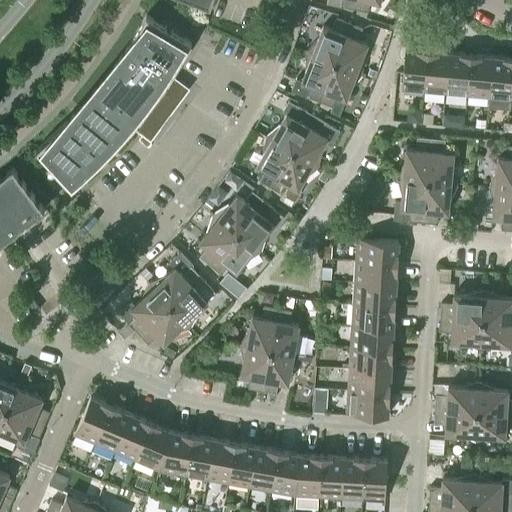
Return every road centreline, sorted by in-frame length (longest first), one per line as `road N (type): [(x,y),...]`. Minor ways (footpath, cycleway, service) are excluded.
road 1 (residential): [(80,359),(75,302),(161,227),(238,129),(293,0)]
road 2 (residential): [(80,359),(180,396),(305,421),(418,426)]
road 3 (residential): [(418,426),(435,233)]
road 4 (residential): [(22,511),(80,359)]
road 5 (secondary): [(0,109),(91,0)]
